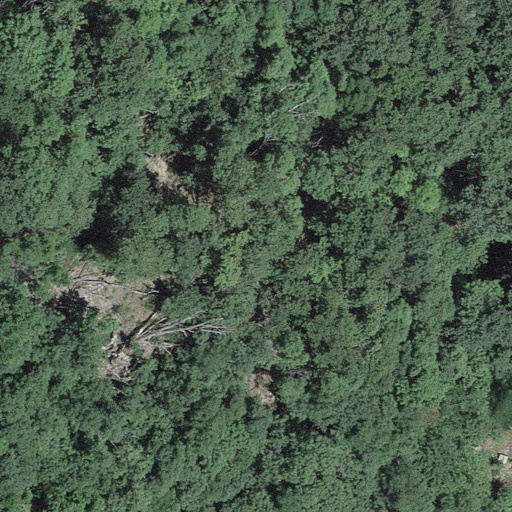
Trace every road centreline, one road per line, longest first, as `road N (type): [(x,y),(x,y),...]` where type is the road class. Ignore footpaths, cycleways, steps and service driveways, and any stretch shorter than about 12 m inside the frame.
road 1 (motorway): [(511,471),(98,0)]
road 2 (motorway): [(0,217),(125,344),(268,511)]
